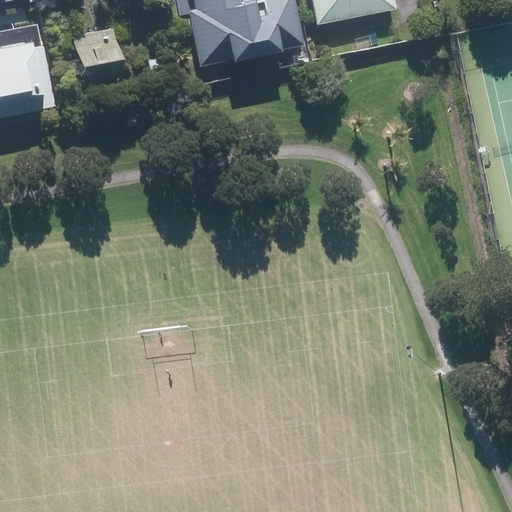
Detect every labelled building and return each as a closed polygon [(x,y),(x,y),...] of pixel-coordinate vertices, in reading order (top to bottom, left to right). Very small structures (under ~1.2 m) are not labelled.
[(195,0),(197,7),(192,9),(204,62),(304,40),(295,0),(195,0)] [(312,0),(317,20),(396,6),(395,0),(312,0)] [(0,113),(59,102),(42,19),(0,28),(0,113)] [(115,25),(76,33),(85,81),(123,73),(115,25)] [(166,56),(150,60),(152,70),(168,67),(166,56)]
